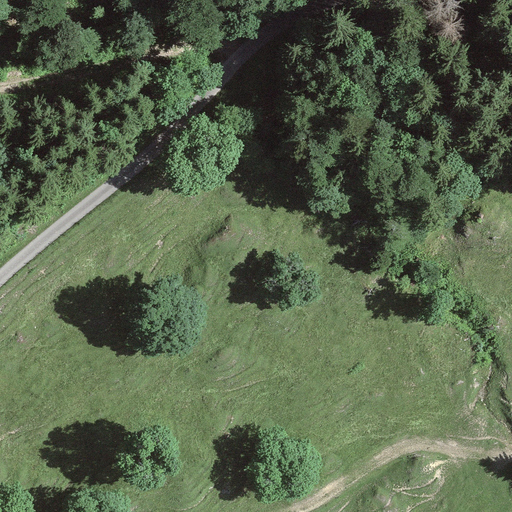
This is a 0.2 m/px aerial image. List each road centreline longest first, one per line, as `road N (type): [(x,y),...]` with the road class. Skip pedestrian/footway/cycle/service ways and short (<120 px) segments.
road 1 (unclassified): [(0,278),(118,164),(371,0)]
road 2 (track): [(305,511),(429,446),(511,449)]
